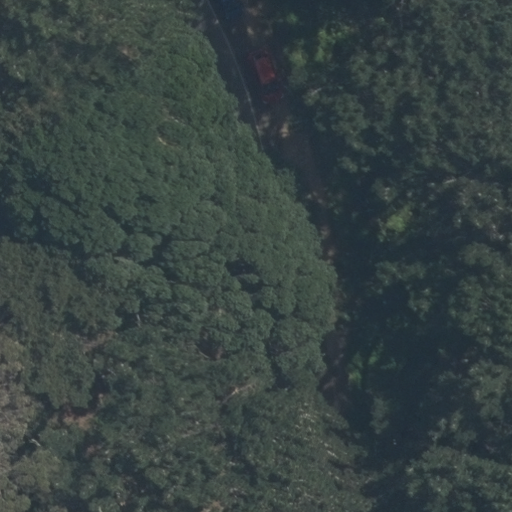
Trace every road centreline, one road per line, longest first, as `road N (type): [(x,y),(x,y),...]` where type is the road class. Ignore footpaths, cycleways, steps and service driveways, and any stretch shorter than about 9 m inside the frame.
road 1 (residential): [(301,511),(265,325),(220,171),(149,0)]
road 2 (track): [(199,511),(193,481),(117,408),(35,304),(0,273)]
